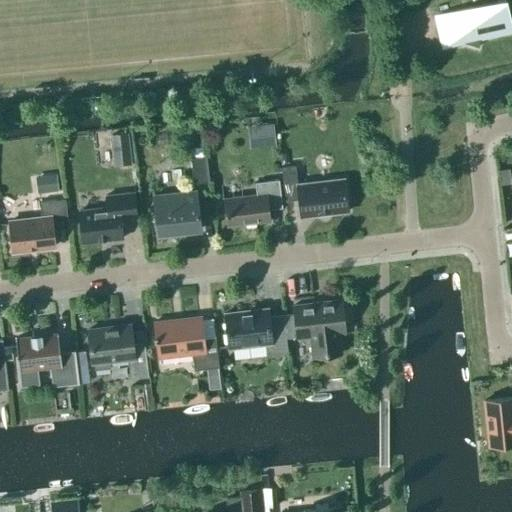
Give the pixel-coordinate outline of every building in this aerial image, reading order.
[(464,43),(477,47),(480,39),(511,32),(504,0),(437,15),(444,47),(464,43)] [(272,122),(256,124),(259,146),(275,144),(272,122)] [(128,131),(110,133),(114,165),(131,163),(128,131)] [(190,157),(193,183),(208,181),(205,156),(190,157)] [(330,215),(347,211),(343,179),(297,184),(294,165),(281,167),(285,201),(298,199),(300,217),(318,216),(330,215)] [(55,174),(40,176),(42,192),(57,190),(55,174)] [(223,198),(227,226),(269,220),(267,209),(281,207),(278,179),(254,182),(256,194),(223,198)] [(152,196),(156,234),(200,229),(196,191),(152,196)] [(78,210),(82,243),(122,238),(119,218),(136,216),(133,192),(105,195),(106,207),(78,210)] [(40,217),(8,221),(12,251),(54,246),(52,228),(68,227),(64,198),(39,202),(40,217)] [(340,352),(338,333),(343,332),(340,299),(293,305),(294,313),(283,314),(286,338),(296,336),(297,337),(310,336),(312,356),(340,352)] [(228,348),(264,344),(266,357),(287,354),(282,314),(268,316),(267,308),(224,313),(228,348)] [(159,356),(191,352),(193,370),(206,368),(216,367),(217,367),(218,367),(215,339),(203,341),(200,316),(154,321),(159,364),(160,364),(159,356)] [(129,324),(87,329),(91,363),(93,363),(94,369),(109,367),(108,361),(127,359),(129,378),(148,376),(144,346),(132,348),(130,330),(129,324)] [(20,387),(39,384),(37,368),(50,367),(52,385),(78,382),(74,350),(59,352),(57,333),(15,337),(18,371),(20,387)] [(216,367),(206,368),(207,376),(209,388),(219,387),(217,367),(216,367)] [(511,396),(483,400),(488,446),(511,443),(511,396)] [(274,487),(261,488),(263,511),(271,511),(271,507),(276,506),(274,487)] [(258,511),(257,489),(241,491),(241,496),(225,497),(226,511),(258,511)] [(62,500),(63,511),(78,511),(80,511),(79,499),(62,500)] [(336,511),(336,507),(327,508),(326,503),(314,505),(314,509),(305,510),(306,511),(303,511),(336,511)]
